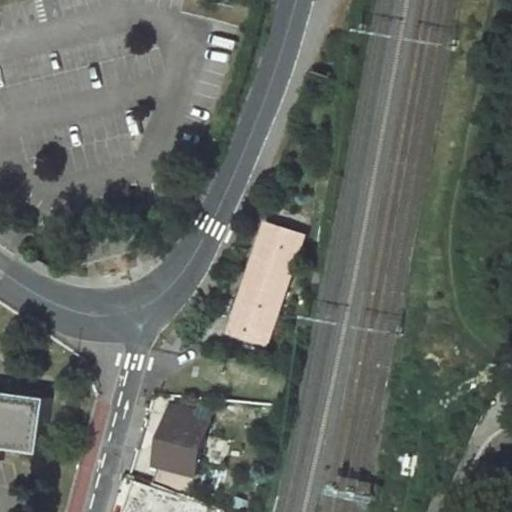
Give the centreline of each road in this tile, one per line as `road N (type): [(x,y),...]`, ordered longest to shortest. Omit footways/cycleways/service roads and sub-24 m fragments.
road 1 (track): [(511,377),(466,310),(449,244),(494,0)]
road 2 (unclassified): [(133,336),(192,273),(298,0)]
road 3 (unclassified): [(88,511),(133,336)]
road 4 (unclassified): [(0,265),(68,310),(133,336)]
